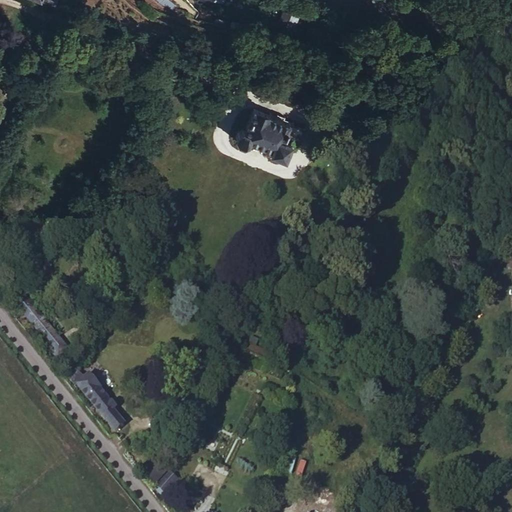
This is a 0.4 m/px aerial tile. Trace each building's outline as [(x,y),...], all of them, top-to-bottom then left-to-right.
[(152,0),(158,5),(171,11),(173,7),(164,0),(162,0),(163,0),(162,0),(152,0)] [(199,0),(198,3),(210,9),(212,5),(217,7),(220,0),(199,0)] [(278,23),(293,28),(297,15),(283,11),(278,23)] [(226,28),(246,30),(247,24),(227,22),(226,28)] [(269,116),(268,115),(253,109),(244,131),(241,130),(237,132),(235,137),(237,142),(242,145),(248,143),(248,141),(270,150),(268,153),(283,159),(287,150),(291,152),(299,132),(290,128),(287,127),(288,125),(269,116)] [(269,112),(268,115),(269,116),(288,125),(287,127),(290,128),(292,123),(283,118),(284,117),(276,114),(275,115),(269,112)] [(43,265),(44,263),(44,262),(43,260),(42,258),(40,257),(38,257),(36,257),(34,259),(33,261),(32,263),(33,265),(34,267),(36,268),(38,268),(40,268),(42,267),(43,265)] [(23,297),(15,304),(48,344),(46,346),(57,359),(67,351),(23,297)] [(247,346),(245,352),(265,361),(268,354),(247,346)] [(245,352),(244,352),(239,362),(280,379),(284,369),(265,361),(245,352)] [(78,371),(68,380),(76,388),(78,387),(116,432),(124,426),(113,412),(114,410),(116,409),(100,390),(102,388),(90,375),(86,379),(78,371)] [(113,412),(124,426),(125,424),(114,410),(113,412)] [(145,475),(155,485),(157,484),(165,475),(158,468),(155,465),(153,463),(143,473),(145,475)] [(162,463),(158,468),(165,475),(170,470),(162,463)] [(169,473),(158,485),(165,492),(177,479),(169,473)]
